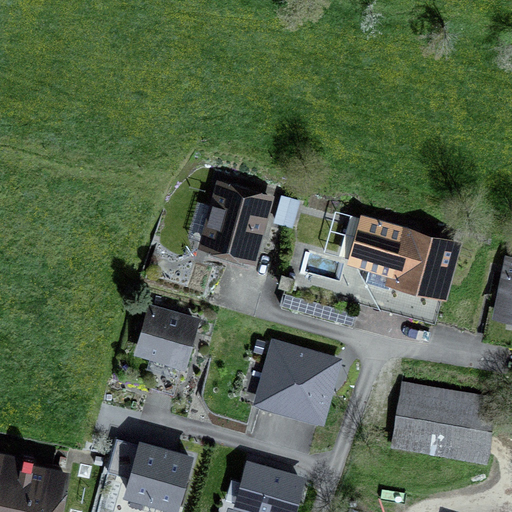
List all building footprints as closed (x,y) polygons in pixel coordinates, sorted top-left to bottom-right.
[(199,254),(225,261),(251,255),(267,198),(219,185),(199,254)] [(440,300),(455,244),(358,217),(348,256),(370,262),(369,268),(346,262),(340,281),(289,268),(287,275),(281,274),(278,284),(284,286),(279,304),(354,324),(366,280),(440,300)] [(511,259),(508,259),(498,307),(488,305),(482,333),(511,339),(511,338),(511,259)] [(139,349),(158,355),(150,384),(174,391),(194,321),(151,308),(139,349)] [(275,344),(263,386),(279,391),(276,404),(320,416),(336,361),(275,344)] [(496,397),(402,381),(391,444),(485,460),(496,397)] [(189,457),(117,437),(107,471),(131,478),(127,492),(175,506),(189,457)] [(0,511),(55,511),(64,475),(30,467),(32,457),(23,455),(21,465),(7,462),(8,458),(0,455),(0,511)] [(289,511),(299,478),(250,465),(239,504),(269,511),(289,511)]
